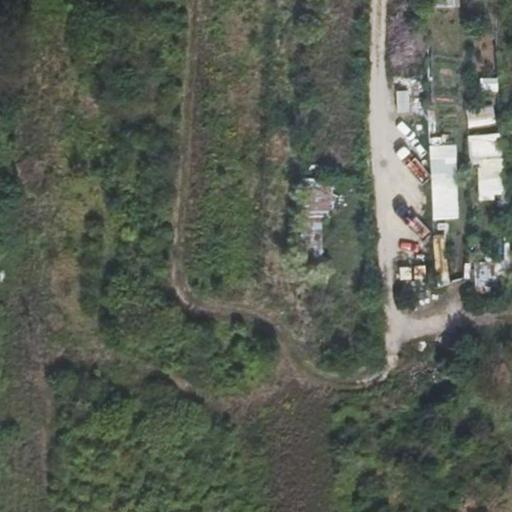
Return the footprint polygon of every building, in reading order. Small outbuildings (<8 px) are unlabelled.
[(467,129),(495,123),(492,106),(464,112),(467,129)] [(503,135),(468,136),(468,170),(476,169),(477,198),(504,197),(503,135)] [(456,220),(455,145),(428,146),(430,220),(456,220)] [(301,218),(329,218),(329,181),(300,181),(301,218)] [(433,236),(434,282),(446,281),(445,235),(433,236)] [(477,286),(477,292),(477,298),(502,297),(500,285),(477,286)]
